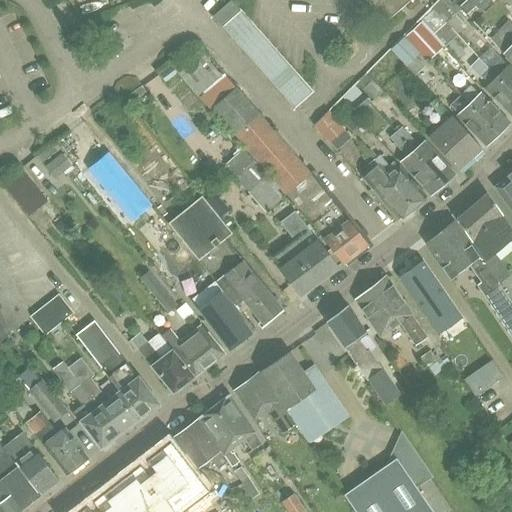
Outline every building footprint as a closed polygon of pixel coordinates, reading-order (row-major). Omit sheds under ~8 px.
[(242,9),(234,0),(230,0),(214,14),(224,25),(242,9)] [(367,0),(386,21),(409,0),(367,0)] [(458,34),(467,25),(456,13),(461,8),(459,5),(453,0),(439,0),(433,6),(458,34)] [(464,0),(459,5),(461,8),(466,14),(476,5),(479,8),(487,0),(464,0)] [(445,46),(458,34),(433,6),(432,7),(433,9),(421,20),(445,46)] [(231,35),(250,18),(242,9),(224,25),(223,26),(231,35)] [(239,44),(258,27),(250,18),(231,35),(239,44)] [(489,39),(503,52),(511,43),(511,23),(508,19),(489,39)] [(406,37),(427,61),(443,46),(420,21),(406,37)] [(247,53),(266,36),(258,27),(239,44),(247,53)] [(255,62),(274,45),(266,36),(247,53),(255,62)] [(392,49),(402,59),(414,47),(403,38),(392,49)] [(511,61),(511,43),(503,52),(511,61)] [(197,45),(171,65),(197,96),(222,75),(221,75),(224,72),(218,65),(205,49),(204,50),(203,47),(201,47),(199,45),(197,45)] [(262,71),(282,54),(274,45),(255,62),(262,71)] [(270,80),(290,63),(282,54),(262,71),(270,80)] [(511,68),(502,57),(490,68),(497,76),(500,73),(508,82),(506,85),(511,91),(511,68)] [(278,89),(297,72),(290,63),(270,80),(278,89)] [(511,115),(511,91),(506,85),(508,82),(500,73),(497,76),(490,68),(483,76),(489,83),(485,87),(511,115)] [(286,98),(305,81),(297,72),(278,89),(286,98)] [(383,91),(367,72),(357,81),(373,99),(383,91)] [(305,81),(286,98),(295,109),(314,92),(305,81)] [(461,94),(498,135),(510,123),(481,92),(479,94),(471,85),(461,94)] [(372,101),(363,92),(361,93),(354,86),(343,96),(350,103),(349,104),(358,114),(372,101)] [(237,87),(211,110),(285,195),(286,194),(343,263),(367,245),(312,173),(237,87)] [(486,146),(498,135),(461,94),(450,104),(459,113),(457,115),(486,146)] [(459,170),(482,148),(435,98),(421,111),(437,129),(428,137),(459,170)] [(345,129),(329,110),(314,125),(329,142),(345,129)] [(396,132),(443,184),(456,171),(426,138),(419,145),(402,126),(396,132)] [(431,195),(443,184),(396,132),(390,137),(407,156),(401,161),(431,195)] [(387,175),(413,207),(427,196),(400,165),(398,167),(393,160),(388,164),(380,154),(378,157),(370,148),(366,151),(380,168),(384,165),(390,172),(387,175)] [(365,178),(399,218),(413,207),(387,175),(390,172),(384,165),(380,168),(366,151),(361,155),(374,171),(365,178)] [(109,153),(90,169),(131,218),(150,203),(109,153)] [(60,167),(64,172),(71,166),(61,154),(44,167),(50,174),(60,167)] [(235,176),(266,212),(283,197),(253,162),(241,173),(240,172),(235,176)] [(38,192),(21,170),(3,184),(21,206),(38,192)] [(511,171),(494,187),(511,208),(511,171)] [(482,254),(485,260),(511,236),(511,230),(486,193),(457,218),(482,254)] [(198,260),(216,281),(224,290),(242,313),(249,307),(263,324),(283,307),(243,259),(242,260),(225,239),(232,233),(202,195),(168,222),(198,260)] [(289,242),(271,256),(281,268),(301,294),(319,280),(338,266),(317,240),(295,210),(280,222),(293,239),(289,242)] [(454,220),(427,242),(451,278),(468,264),(481,282),(476,285),(482,293),(498,282),(479,255),(478,256),(454,220)] [(0,309),(10,331),(30,316),(0,251),(0,309)] [(458,310),(424,260),(399,277),(433,327),(458,310)] [(168,312),(178,304),(149,269),(140,277),(168,312)] [(416,344),(427,337),(411,313),(412,313),(386,274),(356,298),(380,335),(400,322),(416,344)] [(193,300),(231,348),(251,332),(241,320),(238,322),(228,310),(230,309),(218,294),(223,290),(216,281),(193,300)] [(74,312),(59,293),(39,309),(54,328),(74,312)] [(511,302),(506,294),(490,304),(511,336),(511,302)] [(367,331),(348,305),(326,322),(353,361),(368,351),(358,338),(367,331)] [(0,511),(15,511),(40,493),(4,446),(0,441),(0,339),(10,331),(0,309),(0,511)] [(30,316),(45,335),(54,328),(39,309),(30,316)] [(76,333),(101,366),(121,353),(95,319),(76,333)] [(170,328),(163,333),(196,375),(225,352),(203,324),(180,341),(170,328)] [(140,332),(130,340),(138,349),(139,348),(148,342),(140,332)] [(173,392),(194,375),(172,348),(161,357),(148,341),(148,342),(139,348),(173,392)] [(288,352),(261,370),(303,433),(322,420),(319,415),(338,403),(315,369),(305,375),(288,352)] [(68,367),(118,434),(159,403),(121,353),(101,368),(119,391),(108,400),(90,378),(95,374),(81,356),(68,367)] [(390,358),(398,369),(407,363),(400,353),(390,358)] [(436,360),(428,366),(434,375),(450,363),(447,358),(439,363),(436,360)] [(503,376),(492,359),(463,378),(474,395),(503,376)] [(74,411),(81,420),(101,447),(118,434),(68,367),(67,367),(63,362),(55,368),(82,404),(74,411)] [(55,421),(57,420),(67,412),(29,366),(18,375),(55,421)] [(400,395),(384,369),(369,379),(385,404),(400,395)] [(284,432),(295,424),(278,400),(279,400),(260,372),(234,390),(254,419),(268,409),(284,432)] [(230,394),(215,405),(225,420),(230,417),(246,440),(253,449),(263,442),(254,431),(230,394)] [(199,417),(233,466),(240,460),(233,452),(232,452),(230,449),(244,438),(230,417),(225,420),(215,405),(199,417)] [(66,474),(88,457),(65,427),(56,433),(40,412),(27,422),(66,474)] [(218,468),(227,462),(219,451),(220,451),(197,419),(174,435),(196,467),(211,458),(218,468)] [(40,493),(59,479),(22,431),(4,446),(40,493)] [(93,511),(88,505),(78,511),(178,511),(174,507),(204,484),(171,441),(147,459),(155,470),(150,475),(141,464),(93,500),(102,511),(101,511),(93,511)] [(344,493),(356,511),(434,511),(397,457),(344,493)] [(511,489),(511,472),(495,486),(504,496),(511,489)] [(237,487),(229,492),(235,501),(243,495),(237,487)] [(229,492),(221,498),(227,507),(235,501),(229,492)] [(289,511),(307,511),(294,492),(282,500),(289,511)] [(243,495),(235,501),(240,509),(249,503),(243,495)] [(235,501),(227,507),(230,511),(236,511),(240,509),(235,501)] [(249,503),(240,509),(242,511),(253,511),(254,511),(249,503)]
